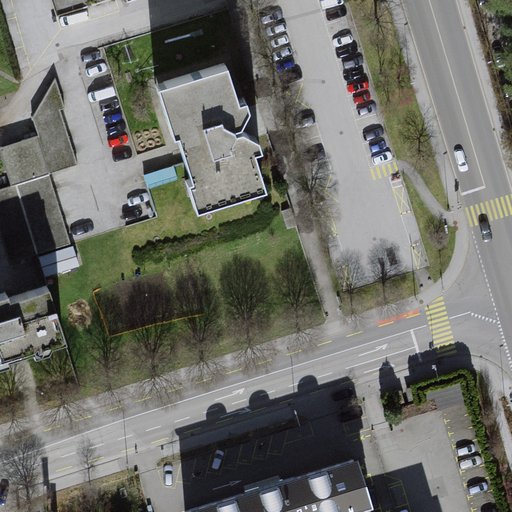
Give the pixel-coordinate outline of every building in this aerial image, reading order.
[(51,0),(56,14),(107,0),(51,0)] [(220,62),(151,82),(189,210),(259,189),(246,154),(255,149),(250,138),(230,128),(240,107),(220,62)] [(0,252),(4,266),(64,248),(45,179),(74,170),(52,81),(27,120),(32,142),(0,151),(0,160),(9,190),(0,193),(0,252)] [(50,285),(0,300),(0,364),(68,345),(50,285)] [(413,379),(421,406),(464,394),(456,366),(413,379)] [(374,511),(357,454),(180,506),(182,511),(374,511)]
